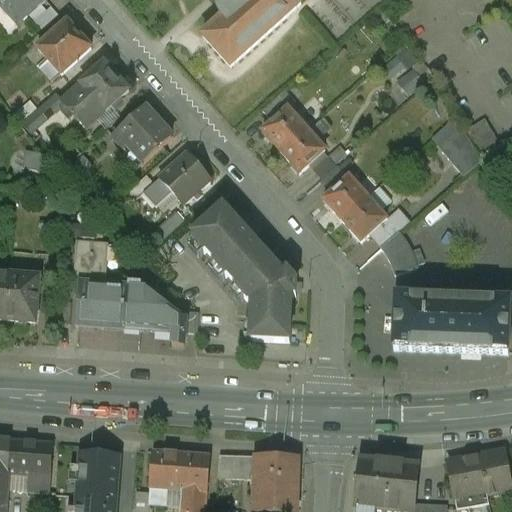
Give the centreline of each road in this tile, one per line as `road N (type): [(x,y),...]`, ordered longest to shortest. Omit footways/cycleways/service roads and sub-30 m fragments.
road 1 (residential): [(90,0),(314,251),(330,289),(330,417)]
road 2 (secondary): [(0,394),(330,417)]
road 3 (secondary): [(330,417),(511,406)]
